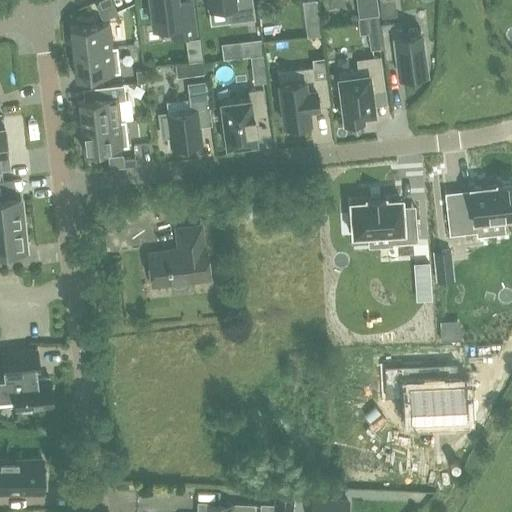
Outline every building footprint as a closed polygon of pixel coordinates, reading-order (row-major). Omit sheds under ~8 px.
[(149,0),(153,26),(170,24),(172,37),(195,33),(192,7),(194,7),(192,0),(149,0)] [(207,0),(208,7),(227,5),(229,21),(254,18),(251,0),(207,0)] [(303,0),(302,0),(304,14),(318,12),(316,0),(303,0)] [(379,15),(366,17),(368,32),(369,40),(382,39),(381,30),(380,23),(379,15)] [(402,64),(404,74),(426,71),(422,43),(410,45),(406,19),(380,23),(381,30),(382,39),(385,66),(402,64)] [(72,52),(117,47),(117,46),(112,46),(109,22),(69,27),(72,52)] [(184,39),(186,46),(200,45),(199,37),(184,39)] [(239,44),(242,55),(261,53),(261,44),(239,44)] [(120,72),(117,47),(72,52),(75,77),(120,72)] [(344,120),(362,118),(362,114),(373,112),(371,90),(385,88),(380,55),(356,58),(357,68),(337,70),(344,120)] [(189,61),(191,75),(203,73),(201,60),(189,61)] [(137,82),(145,81),(144,69),(136,70),(137,82)] [(326,76),(279,82),(284,124),(310,120),(308,106),(330,104),(326,76)] [(206,79),(186,81),(190,110),(160,114),(163,135),(168,135),(170,145),(202,141),(200,125),(211,123),(206,79)] [(226,139),(226,145),(255,142),(253,129),(256,129),(254,116),(266,115),(263,96),(262,88),(248,90),(249,98),(221,102),(224,125),(220,126),(222,140),(226,139)] [(80,125),(125,120),(125,119),(120,120),(118,96),(78,101),(80,125)] [(439,109),(424,112),(426,124),(441,122),(439,109)] [(80,125),(83,150),(128,145),(125,120),(80,125)] [(0,167),(1,167),(8,167),(4,126),(0,126),(0,167)] [(123,158),(124,166),(136,165),(135,157),(123,158)] [(324,168),(329,190),(339,188),(334,166),(324,168)] [(470,187),(470,189),(471,201),(445,203),(449,233),(476,230),(475,218),(502,215),(511,214),(511,179),(497,182),(497,184),(486,185),(470,187)] [(0,223),(23,221),(20,195),(0,197),(0,223)] [(352,229),(352,232),(367,231),(391,230),(392,242),(417,240),(416,216),(402,217),(401,205),(400,197),(384,198),(384,195),(381,195),(369,196),(366,196),(367,199),(350,201),(351,215),(347,216),(348,230),(352,229)] [(0,249),(26,247),(23,221),(0,223),(0,263),(1,263),(0,256),(0,249)] [(179,250),(148,254),(152,285),(173,283),(173,285),(176,287),(184,286),(185,284),(185,282),(209,279),(205,247),(203,247),(201,226),(176,229),(179,250)] [(49,377),(37,378),(36,370),(39,370),(37,349),(2,353),(4,377),(0,377),(0,397),(15,397),(16,409),(51,405),(49,377)] [(461,382),(457,382),(446,382),(445,362),(400,364),(401,394),(411,394),(412,417),(464,414),(463,390),(462,391),(461,382)] [(43,458),(0,458),(0,490),(43,491),(43,458)] [(309,511),(348,511),(350,498),(311,496),(309,511)] [(274,511),(290,511),(291,498),(276,498),(274,511)] [(254,511),(255,505),(219,503),(218,511),(254,511)]
